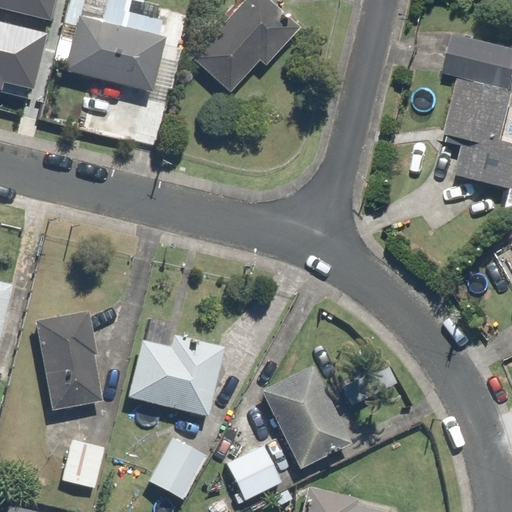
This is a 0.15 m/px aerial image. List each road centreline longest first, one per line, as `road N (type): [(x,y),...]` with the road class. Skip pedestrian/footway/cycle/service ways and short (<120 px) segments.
road 1 (residential): [(319,246),(396,303),(432,345),(481,438),(496,511)]
road 2 (residential): [(0,165),(319,246)]
road 3 (residential): [(379,0),(319,246)]
